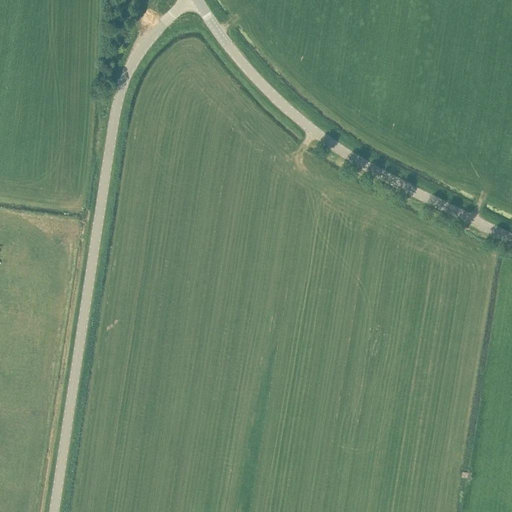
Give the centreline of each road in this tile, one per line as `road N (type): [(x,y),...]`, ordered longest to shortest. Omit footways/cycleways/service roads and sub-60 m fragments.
road 1 (tertiary): [(53,511),(118,99),(158,27),(192,0)]
road 2 (tertiary): [(511,237),(343,150),(293,114),(196,0)]
